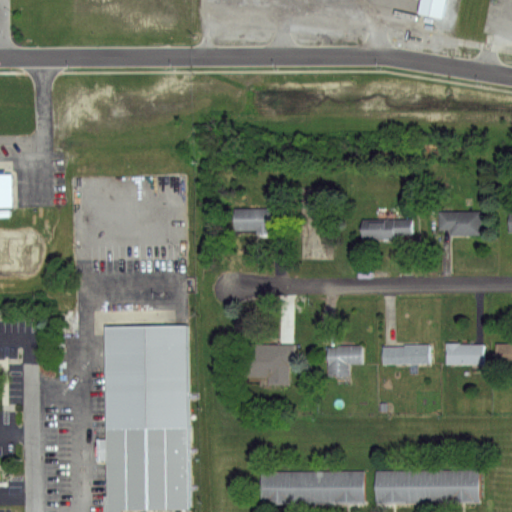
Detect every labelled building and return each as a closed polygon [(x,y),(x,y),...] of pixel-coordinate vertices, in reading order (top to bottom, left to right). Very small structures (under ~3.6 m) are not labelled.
[(443,0),(441,13),(418,9),(419,0),(443,0)] [(0,171),(14,171),(16,207),(0,207),(0,171)] [(238,207),(287,208),(287,228),(273,228),(273,232),(257,232),(257,228),(238,228),(238,207)] [(441,212),(483,210),(484,235),(453,236),(453,229),(442,229),(441,212)] [(365,221),(416,221),(416,234),(398,234),(398,240),(365,240),(365,221)] [(105,323),(185,322),(188,504),(108,506),(105,323)] [(448,338),(486,337),(487,362),(449,363),(448,338)] [(248,339),(290,338),(291,368),(284,369),(284,376),(269,377),(268,369),(249,369),(248,339)] [(327,339),(365,338),(366,361),(349,362),(350,372),(328,372),(327,339)] [(383,339),(428,338),(429,359),(384,360),(383,339)] [(498,338),(511,338),(511,361),(498,361),(498,338)] [(378,466),(477,464),(477,499),(378,500),(378,466)] [(261,468),(362,465),(363,499),(262,502),(261,468)]
